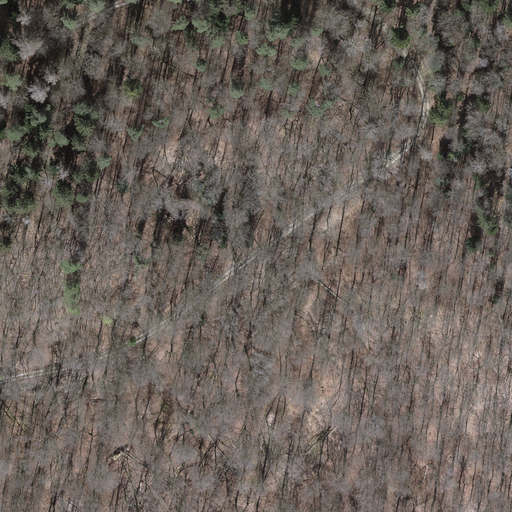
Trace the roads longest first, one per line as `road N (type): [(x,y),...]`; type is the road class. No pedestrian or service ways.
road 1 (track): [(357,0),(419,70),(425,106),(417,138),(151,333),(81,362),(0,378)]
road 2 (track): [(151,333),(289,310),(313,322),(360,386),(390,481),(415,511)]
road 3 (track): [(411,143),(433,167),(445,229),(489,266),(511,273)]
road 4 (track): [(0,63),(123,0)]
